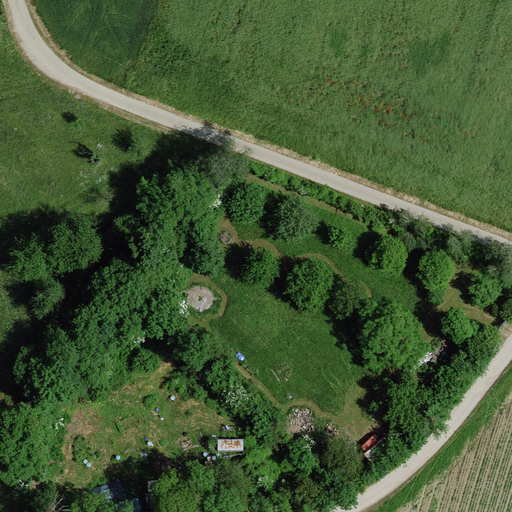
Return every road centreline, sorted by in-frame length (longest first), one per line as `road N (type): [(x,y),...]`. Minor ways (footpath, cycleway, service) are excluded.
road 1 (track): [(17,0),(44,58),(84,86),(511,248)]
road 2 (track): [(343,511),(431,447),(511,348)]
